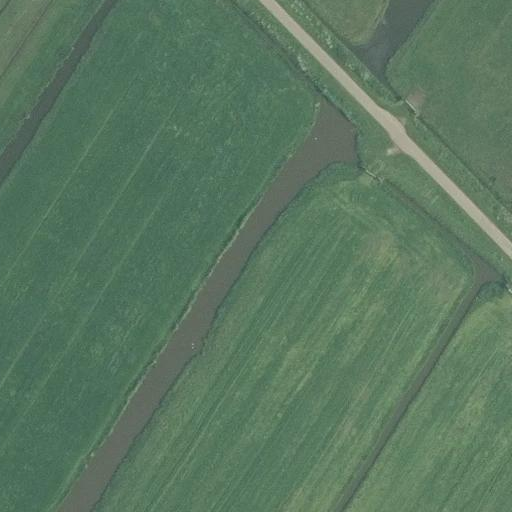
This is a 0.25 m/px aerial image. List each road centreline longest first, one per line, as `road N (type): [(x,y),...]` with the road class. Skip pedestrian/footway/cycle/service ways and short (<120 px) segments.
road 1 (unclassified): [(264,0),(511,253)]
road 2 (track): [(34,244),(153,0)]
road 3 (track): [(328,239),(403,142)]
